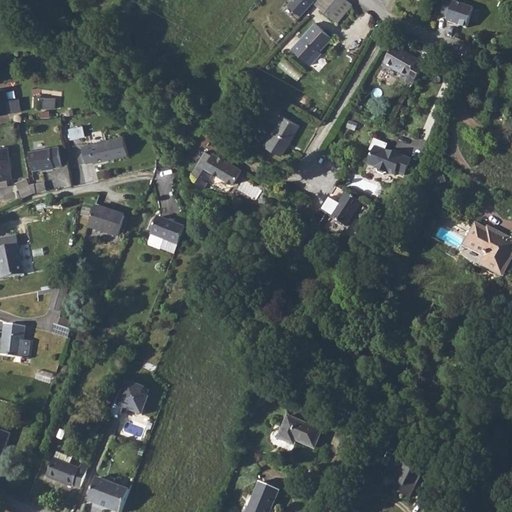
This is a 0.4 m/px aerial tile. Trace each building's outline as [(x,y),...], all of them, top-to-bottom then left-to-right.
[(346,0),(317,0),(315,4),(328,14),(332,9),(338,14),(342,10),(342,11),(349,2),(346,0)] [(467,27),(474,6),(455,0),(444,0),(440,13),(448,16),(447,20),(467,27)] [(312,21),(288,47),(308,65),(316,56),(313,54),(328,36),(312,21)] [(407,74),(413,78),(424,59),(418,55),(419,53),(396,39),(385,57),(409,71),(407,74)] [(0,119),(11,118),(23,117),(21,104),(9,105),(8,93),(0,93),(0,119)] [(48,98),(41,98),(41,109),(58,109),(58,98),(48,98)] [(283,109),(266,140),(281,149),(299,118),(283,109)] [(70,128),(72,138),(86,135),(84,125),(70,128)] [(386,137),(372,131),(368,143),(371,144),(366,157),(375,161),(375,162),(376,165),(382,167),(385,166),(386,165),(393,168),(394,164),(403,167),(409,151),(397,146),(396,148),(383,143),(386,137)] [(122,138),(81,147),(85,164),(93,163),(93,165),(127,157),(122,138)] [(206,147),(193,168),(200,173),(196,179),(205,185),(215,168),(234,179),(243,164),(214,148),(212,150),(206,147)] [(0,181),(6,182),(15,180),(11,149),(0,150),(0,181)] [(58,149),(28,155),(32,175),(54,171),(52,157),(59,156),(58,149)] [(22,193),(25,201),(33,198),(51,194),(50,185),(37,188),(22,193)] [(365,197),(348,189),(334,217),(350,226),(365,197)] [(80,214),(75,234),(106,243),(111,222),(80,214)] [(164,238),(179,244),(185,228),(160,217),(158,216),(151,233),(148,242),(160,247),(164,238)] [(511,242),(475,223),(465,244),(485,254),(480,264),(500,274),(511,251),(511,242)] [(20,243),(0,245),(0,270),(1,276),(24,273),(20,243)] [(49,284),(44,305),(55,308),(62,281),(49,284)] [(71,337),(74,320),(62,318),(60,324),(54,323),(52,333),(71,337)] [(17,320),(9,351),(36,359),(41,342),(33,340),(37,325),(17,320)] [(120,403),(116,401),(106,428),(114,431),(119,418),(130,422),(129,423),(138,427),(145,409),(137,406),(139,400),(123,394),(120,403)] [(288,416),(279,438),(290,443),(293,438),(315,448),(322,432),(288,416)] [(0,427),(0,454),(9,431),(0,427)] [(391,490),(409,500),(423,476),(415,472),(416,469),(406,464),(408,460),(397,455),(396,457),(390,454),(384,466),(390,468),(392,470),(387,479),(395,483),(391,490)] [(44,488),(46,488),(53,470),(51,470),(44,488)] [(53,470),(46,488),(70,498),(71,495),(78,498),(81,490),(86,477),(78,473),(75,479),(66,475),(53,470)] [(100,478),(91,501),(119,511),(123,511),(132,490),(100,478)] [(244,511),(268,511),(277,492),(257,483),(244,511)]
